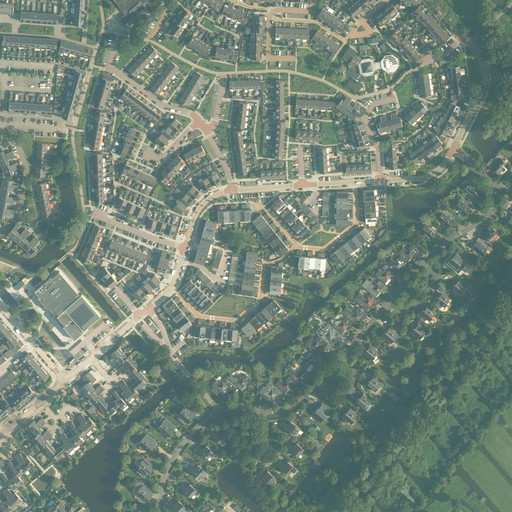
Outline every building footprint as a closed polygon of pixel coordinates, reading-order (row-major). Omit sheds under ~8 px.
[(113,0),(119,7),(123,10),(122,11),(123,11),(124,10),(126,13),(116,22),(121,28),(133,17),(144,7),(145,7),(142,3),(146,0),(113,0)] [(211,0),(208,5),(213,8),(218,0),(211,0)] [(218,11),(224,2),(220,0),(218,0),(213,8),(218,11)] [(363,10),(367,6),(361,0),(357,0),(356,1),(363,10)] [(359,13),(363,10),(356,1),(351,5),(359,13)] [(395,8),(398,6),(394,1),(391,3),(391,4),(387,7),(394,16),(399,12),(395,8)] [(0,3),(0,11),(13,12),(13,4),(2,3),(0,3)] [(226,16),(231,4),(229,3),(228,5),(225,4),(221,14),(226,16)] [(420,4),(419,5),(417,3),(412,7),(414,9),(410,13),(414,17),(422,10),(420,7),(422,6),(420,4)] [(232,7),(233,4),(231,4),(226,16),(231,18),(235,8),(232,7)] [(354,17),(359,13),(351,5),(347,9),(354,17)] [(188,18),(192,14),(183,7),(180,12),(188,18)] [(236,20),(241,7),(239,7),(238,9),(235,8),(231,18),(236,20)] [(242,11),(243,8),(241,7),(236,20),(241,22),(245,12),(242,11)] [(321,19),(327,10),(323,7),(317,16),(321,19)] [(390,19),(394,16),(387,7),(383,11),(390,19)] [(188,18),(180,12),(178,10),(174,15),(185,23),(188,18)] [(332,13),(327,10),(321,19),(326,22),(332,13)] [(425,14),(422,10),(414,17),(418,21),(419,20),(419,19),(425,14)] [(386,23),(390,19),(383,11),(379,14),(386,23)] [(423,23),(431,16),(427,12),(425,14),(419,19),(419,20),(423,23)] [(336,16),(332,13),(326,22),(330,25),(336,16)] [(382,26),(386,23),(379,14),(375,18),(382,26)] [(182,27),(185,23),(174,15),(173,17),(175,18),(173,21),(175,22),(182,27)] [(341,19),(336,16),(330,25),(335,28),(341,19)] [(434,20),(431,16),(423,23),(426,27),(434,20)] [(339,31),(345,22),(341,19),(335,28),(339,31)] [(438,24),(434,20),(426,27),(430,32),(438,24)] [(182,27),(175,22),(173,24),(171,23),(170,25),(180,33),(184,28),(182,27)] [(442,29),(438,24),(430,32),(433,36),(442,29)] [(177,37),(180,33),(170,25),(168,27),(170,28),(168,31),(177,37)] [(445,33),(442,29),(433,36),(437,40),(445,33)] [(318,42),(324,34),(318,30),(312,38),(316,41),(314,44),(316,45),(318,42)] [(391,41),(399,34),(396,30),(388,37),(391,41)] [(441,44),(449,37),(445,33),(437,40),(441,44)] [(323,46),(329,38),(324,34),(318,42),(321,45),(320,47),(322,49),(323,46)] [(403,38),(400,34),(399,34),(391,41),(395,45),(403,38)] [(192,47),(197,38),(193,35),(187,44),(192,47)] [(400,48),(409,41),(405,37),(403,38),(395,45),(395,46),(397,44),(400,48)] [(202,41),(198,38),(197,38),(192,47),(196,50),(202,41)] [(329,50),(335,42),(329,38),(323,46),(327,49),(325,51),(327,52),(329,50)] [(207,44),(202,41),(196,50),(199,52),(198,54),(200,55),(207,44)] [(412,45),(409,41),(400,48),(404,52),(412,45)] [(334,53),(340,45),(335,42),(329,50),(332,52),(331,55),(333,56),(335,53),(334,53)] [(206,56),(212,46),(207,44),(200,55),(202,56),(203,54),(206,56)] [(416,49),(412,45),(404,52),(408,56),(416,49)] [(158,52),(151,46),(147,50),(154,57),(157,54),(159,56),(161,54),(158,52)] [(349,70),(359,68),(358,65),(362,59),(355,55),(357,52),(350,46),(342,57),(349,63),(348,64),(349,70)] [(419,53),(416,49),(408,56),(411,60),(419,53)] [(156,59),(154,57),(147,50),(142,55),(149,62),(152,59),(155,61),(156,59)] [(398,65),(397,58),(391,54),(384,55),(380,61),(379,61),(379,65),(380,64),(381,65),(382,68),(387,72),(394,71),(398,65)] [(152,64),(149,62),(142,55),(138,60),(145,67),(148,63),(150,66),(152,64)] [(375,62),(369,58),(362,59),(358,65),(359,68),(359,72),(365,76),(372,75),(376,69),(381,68),(382,68),(381,65),(380,64),(379,65),(379,61),(375,62)] [(147,69),(145,67),(138,60),(133,65),(140,71),(143,68),(146,71),(147,69)] [(179,67),(171,62),(167,67),(175,72),(178,69),(181,71),(182,70),(182,69),(179,67)] [(143,74),(140,71),(133,65),(128,70),(135,77),(139,73),(141,76),(143,74)] [(178,75),(175,72),(167,67),(163,72),(171,78),(174,74),(176,76),(178,75)] [(359,68),(349,70),(350,76),(351,77),(346,84),(357,92),(363,85),(360,82),(365,76),(359,72),(359,68)] [(174,80),(171,78),(163,72),(159,77),(167,83),(170,80),(172,82),(174,80)] [(204,76),(196,72),(193,77),(202,82),(204,78),(207,80),(208,78),(204,76)] [(112,82),(113,78),(103,75),(102,78),(100,83),(110,86),(111,81),(112,82)] [(170,85),(167,83),(159,77),(155,83),(163,89),(166,85),(168,87),(170,85)] [(204,84),(202,82),(193,77),(190,83),(198,88),(200,84),(203,86),(204,84)] [(166,91),(163,89),(155,83),(151,89),(159,95),(162,91),(164,93),(166,91)] [(201,89),(198,88),(190,83),(186,88),(195,93),(197,90),(200,91),(201,89)] [(198,95),(195,93),(186,88),(183,94),(191,99),(194,96),(196,97),(198,95)] [(124,100),(130,93),(126,90),(120,98),(124,100)] [(463,96),(467,95),(467,92),(453,94),(453,100),(457,99),(457,101),(457,102),(462,104),(464,102),(462,101),(462,99),(463,98),(463,96)] [(128,103),(134,96),(130,93),(124,100),(128,103)] [(194,101),(191,99),(183,94),(179,101),(188,106),(190,101),(193,103),(194,101)] [(132,106),(138,99),(134,96),(128,103),(132,106)] [(341,110),(349,99),(346,97),(344,101),(342,99),(338,105),(336,107),(341,110)] [(136,109),(141,102),(138,99),(132,106),(136,109)] [(349,104),(351,100),(349,99),(341,110),(345,113),(351,105),(349,104)] [(421,101),(419,103),(415,100),(413,102),(423,113),(427,109),(426,108),(425,106),(421,101)] [(140,112),(145,105),(141,102),(136,109),(140,112)] [(419,116),(423,113),(413,102),(411,104),(414,107),(413,109),(419,116)] [(461,107),(462,104),(457,102),(455,104),(451,102),(448,107),(461,113),(462,111),(458,109),(459,106),(461,107)] [(349,117),(357,105),(355,103),(353,107),(351,105),(345,113),(349,117)] [(144,115),(149,108),(145,105),(140,112),(144,115)] [(357,110),(360,107),(357,105),(349,117),(354,120),(360,112),(357,110)] [(460,116),(461,113),(448,107),(446,112),(454,116),(456,114),(460,116)] [(147,118),(153,110),(149,108),(144,115),(147,118)] [(413,109),(410,111),(407,108),(405,110),(415,120),(419,116),(413,109)] [(151,121),(157,113),(153,110),(147,118),(151,121)] [(411,124),(415,120),(405,110),(403,112),(406,115),(404,117),(411,124)] [(453,118),(454,116),(446,112),(443,117),(456,123),(457,120),(453,118)] [(155,124),(161,116),(157,113),(151,121),(155,124)] [(399,116),(397,117),(396,113),(393,114),(397,127),(402,126),(399,116)] [(389,119),(386,120),(385,116),(382,117),(386,130),(392,129),(389,119)] [(378,133),(379,133),(381,132),(386,130),(382,117),(380,117),(381,122),(378,123),(379,123),(376,124),(378,133)] [(455,126),(456,123),(443,117),(441,121),(450,126),(451,124),(455,126)] [(180,127),(182,125),(175,119),(172,123),(180,130),(181,129),(180,127)] [(448,128),(450,126),(441,121),(438,126),(451,133),(452,130),(448,128)] [(179,132),(180,130),(172,123),(168,126),(175,132),(177,130),(179,132)] [(362,124),(358,125),(357,123),(348,126),(349,131),(363,127),(362,124)] [(173,134),(175,132),(168,126),(165,129),(174,137),(175,136),(173,134)] [(450,135),(451,133),(438,126),(436,131),(441,134),(439,136),(445,139),(446,136),(445,136),(446,133),(450,135)] [(360,131),(364,130),(363,127),(349,131),(351,136),(360,133),(360,131)] [(139,134),(140,132),(132,128),(130,133),(141,137),(141,135),(139,134)] [(172,139),(174,137),(165,129),(162,133),(168,139),(170,137),(172,139)] [(167,141),(168,139),(162,133),(159,136),(167,144),(168,143),(167,141)] [(366,135),(361,136),(360,133),(351,136),(353,142),(366,137),(366,135)] [(439,136),(438,138),(436,135),(431,138),(440,150),(442,148),(440,144),(442,143),(441,142),(442,141),(443,142),(445,139),(439,136)] [(166,146),(167,144),(159,136),(155,140),(162,146),(164,144),(166,146)] [(135,143),(136,141),(128,137),(126,141),(137,146),(138,144),(135,143)] [(363,141),(367,140),(366,137),(353,142),(354,147),(364,144),(363,141)] [(438,151),(440,150),(431,138),(427,141),(433,149),(435,148),(438,151)] [(431,151),(433,149),(427,141),(423,145),(431,156),(433,155),(431,151)] [(201,156),(205,153),(201,145),(196,148),(201,156)] [(429,158),(431,156),(423,145),(418,148),(424,156),(426,154),(429,158)] [(131,152),(132,149),(124,146),(122,150),(133,155),(134,153),(131,152)] [(196,158),(201,156),(196,148),(192,150),(196,158)] [(422,157),(424,156),(418,148),(414,151),(422,163),(425,161),(422,157)] [(132,157),(133,155),(122,150),(120,155),(128,158),(130,155),(132,157)] [(192,160),(196,158),(192,150),(188,152),(192,160)] [(0,159),(13,154),(12,151),(4,154),(3,151),(0,152),(0,159)] [(420,164),(422,163),(414,151),(409,154),(415,162),(417,161),(420,164)] [(188,163),(192,160),(188,152),(183,154),(188,163)] [(7,159),(14,156),(13,154),(0,159),(0,163),(1,165),(8,162),(7,159)] [(181,165),(185,162),(178,155),(174,159),(181,165)] [(506,163),(500,157),(496,155),(493,159),(491,158),(488,160),(486,164),(491,168),(492,168),(498,173),(500,170),(502,172),(502,171),(504,171),(505,170),(505,168),(503,166),(506,163)] [(178,169),(181,165),(174,159),(171,162),(178,169)] [(18,165),(18,164),(17,162),(10,165),(8,162),(1,165),(4,171),(18,165)] [(175,172),(178,169),(171,162),(168,166),(175,172)] [(126,175),(130,166),(126,164),(122,173),(126,175)] [(12,171),(19,168),(18,165),(4,171),(6,177),(11,175),(13,174),(12,171)] [(131,177),(135,168),(130,166),(126,175),(131,177)] [(172,176),(175,172),(168,166),(165,170),(172,176)] [(238,168),(239,172),(239,174),(247,173),(247,177),(249,177),(249,171),(247,171),(246,167),(238,168)] [(135,179),(139,170),(135,168),(131,177),(135,179)] [(48,170),(45,170),(35,169),(35,176),(44,177),(45,172),(48,172),(48,170)] [(140,181),(143,172),(139,170),(135,179),(140,181)] [(168,179),(172,176),(165,170),(161,173),(168,179)] [(144,183),(148,174),(143,172),(140,181),(144,183)] [(165,183),(168,179),(161,173),(158,177),(165,183)] [(217,182),(220,181),(216,173),(211,175),(217,185),(219,184),(217,182)] [(149,185),(152,176),(148,174),(144,183),(149,185)] [(215,186),(217,185),(211,175),(207,177),(211,185),(214,184),(215,186)] [(153,187),(157,178),(152,176),(149,185),(153,187)] [(209,187),(211,185),(207,177),(203,180),(209,190),(210,189),(209,187)] [(13,181),(10,181),(11,178),(6,178),(6,180),(3,179),(1,186),(17,189),(18,185),(13,184),(13,181)] [(475,187),(477,184),(472,179),(469,182),(470,183),(465,189),(475,198),(480,191),(475,187)] [(207,191),(209,190),(203,180),(199,182),(203,190),(206,188),(207,191)] [(45,184),(49,183),(48,181),(45,182),(36,184),(37,190),(46,188),(45,184)] [(198,190),(199,189),(195,183),(190,189),(198,197),(199,196),(197,194),(199,192),(198,190)] [(47,190),(50,190),(50,187),(46,188),(37,190),(38,197),(48,195),(47,190)] [(197,198),(198,197),(190,189),(186,193),(193,199),(195,197),(197,198)] [(8,196),(8,193),(0,192),(0,193),(0,198),(15,201),(15,198),(8,196)] [(191,201),(193,199),(186,193),(183,197),(192,204),(193,203),(191,201)] [(48,197),(51,196),(51,194),(48,195),(38,197),(39,203),(49,201),(48,197)] [(464,204),(467,201),(461,196),(458,200),(459,201),(454,207),(464,215),(470,209),(464,204)] [(119,209),(124,199),(119,197),(115,205),(118,206),(117,209),(119,209)] [(191,206),(192,204),(183,197),(180,200),(187,206),(189,204),(191,206)] [(275,209),(283,202),(279,198),(271,205),(268,209),(269,211),(273,207),(275,209)] [(125,209),(128,201),(124,199),(119,209),(121,210),(122,208),(125,209)] [(185,208),(187,206),(180,200),(177,204),(185,212),(187,210),(185,208)] [(49,203),(53,203),(52,201),(49,201),(39,203),(41,210),(50,208),(49,203)] [(279,213),(287,206),(283,202),(275,209),(271,213),(273,215),(277,211),(279,213)] [(133,213),(137,205),(132,203),(128,213),(129,214),(131,212),(133,213)] [(5,208),(6,206),(0,204),(0,210),(13,213),(13,210),(5,208)] [(184,213),(185,212),(177,204),(173,208),(180,214),(182,211),(184,213)] [(137,217),(141,207),(137,205),(133,213),(136,214),(135,217),(137,217)] [(283,217),(291,209),(287,206),(279,213),(275,217),(277,219),(281,215),(282,217),(283,217)] [(437,218),(435,220),(439,223),(441,221),(444,224),(441,226),(444,228),(446,226),(447,227),(452,220),(449,217),(452,214),(450,213),(441,206),(438,210),(437,211),(440,214),(437,218)] [(51,210),(54,209),(53,207),(50,208),(41,210),(42,216),(51,214),(51,210)] [(142,217),(146,209),(141,207),(137,217),(138,218),(139,216),(142,217)] [(286,221),(294,213),(291,209),(283,217),(282,217),(279,220),(281,222),(284,219),(286,221)] [(255,225),(268,215),(266,213),(262,216),(261,214),(252,221),(255,225)] [(290,225),(298,217),(294,213),(286,221),(283,224),(284,226),(288,223),(290,225)] [(52,217),(55,216),(55,214),(51,214),(42,216),(43,223),(53,222),(52,217)] [(266,220),(270,217),(268,215),(255,225),(259,229),(267,223),(266,220)] [(294,229),(302,221),(298,217),(290,225),(286,228),(288,230),(292,227),(294,229)] [(432,224),(427,220),(424,218),(421,221),(425,224),(420,230),(430,238),(435,232),(430,228),(432,224)] [(215,228),(217,223),(206,220),(205,222),(200,221),(200,223),(215,228)] [(262,234),(275,224),(273,221),(269,225),(267,223),(259,229),(262,234)] [(297,233),(305,225),(302,221),(294,229),(290,232),(292,234),(296,231),(297,232),(297,233)] [(15,230),(21,224),(18,222),(8,233),(7,233),(5,235),(2,234),(1,238),(7,239),(10,236),(13,238),(18,232),(15,230)] [(214,233),(215,228),(200,223),(199,226),(204,227),(203,230),(214,233)] [(272,229),(276,226),(275,224),(262,234),(266,238),(274,231),(272,229)] [(301,237),(309,229),(305,225),(297,233),(297,232),(294,236),(296,238),(299,234),(301,237)] [(364,227),(362,229),(358,225),(356,227),(366,240),(371,236),(364,227)] [(489,240),(497,231),(491,226),(482,236),(483,237),(481,239),(481,240),(484,242),(484,243),(487,245),(487,244),(490,241),(489,240)] [(362,243),(366,240),(356,227),(354,229),(357,233),(355,234),(362,243)] [(17,242),(27,230),(25,228),(20,234),(18,232),(13,238),(17,242)] [(25,238),(30,232),(27,230),(17,242),(22,246),(27,240),(25,238)] [(212,238),(214,233),(203,230),(202,233),(197,231),(197,234),(212,238)] [(269,242),(282,232),(280,230),(276,233),(274,231),(266,238),(269,242)] [(279,237),(283,234),(282,232),(269,242),(272,246),(281,239),(279,237)] [(355,234),(353,236),(350,232),(348,234),(358,246),(362,243),(355,234)] [(211,244),(212,238),(197,234),(196,236),(201,238),(200,240),(211,244)] [(354,250),(358,246),(348,234),(346,235),(349,239),(347,241),(354,250)] [(27,250),(37,238),(35,236),(30,242),(27,240),(22,246),(27,250)] [(481,240),(481,239),(478,237),(476,240),(477,241),(472,247),(482,255),(487,249),(490,252),(493,249),(487,244),(487,245),(484,243),(484,242),(481,240)] [(34,246),(40,240),(37,238),(27,250),(32,254),(37,248),(34,246)] [(276,251),(288,240),(287,238),(283,241),(281,239),(272,246),(276,251)] [(347,241),(345,243),(342,239),(339,241),(349,253),(354,250),(347,241)] [(113,250),(116,242),(112,240),(108,249),(113,250)] [(209,249),(211,244),(200,240),(199,243),(194,242),(194,244),(209,249)] [(286,246),(290,243),(288,240),(276,251),(279,255),(288,248),(286,246)] [(345,256),(349,253),(339,241),(337,242),(341,246),(338,248),(345,256)] [(208,254),(209,249),(194,244),(193,247),(198,248),(197,251),(208,254)] [(415,258),(420,252),(411,245),(407,250),(402,247),(397,252),(407,261),(412,255),(415,258)] [(338,248),(336,250),(333,246),(331,247),(341,260),(345,256),(338,248)] [(337,263),(341,260),(331,247),(329,249),(332,253),(330,255),(331,256),(333,258),(337,263)] [(257,255),(258,252),(247,250),(246,256),(257,257),(257,258),(262,258),(262,256),(257,255)] [(170,256),(171,253),(162,251),(161,255),(172,259),(172,257),(170,256)] [(206,259),(208,254),(197,251),(196,253),(191,252),(191,255),(206,259)] [(474,267),(463,259),(455,252),(446,263),(458,273),(463,267),(469,273),(474,267)] [(204,264),(206,259),(191,255),(190,257),(195,259),(194,261),(204,264)] [(403,269),(408,263),(400,256),(395,261),(391,258),(386,263),(396,272),(400,266),(403,269)] [(167,265),(168,263),(159,260),(158,265),(169,268),(170,266),(167,265)] [(283,263),(280,262),(279,262),(278,266),(271,266),(266,265),(266,268),(271,269),(271,271),(282,272),(282,266),(283,266),(283,263)] [(392,280),(397,274),(388,267),(385,264),(382,267),(385,270),(383,272),(379,269),(374,275),(384,283),(389,277),(392,280)] [(40,288),(33,294),(51,314),(73,340),(102,315),(80,291),(77,288),(80,285),(81,285),(71,274),(70,274),(69,275),(68,276),(60,267),(38,286),(39,287),(40,288)] [(99,279),(108,271),(105,267),(98,273),(100,276),(98,277),(99,279)] [(201,272),(199,269),(195,273),(197,276),(200,278),(204,274),(201,272)] [(104,281),(111,275),(108,271),(99,279),(100,280),(102,278),(104,281)] [(158,283),(161,281),(155,274),(151,278),(159,287),(160,285),(158,283)] [(105,286),(114,278),(111,275),(104,281),(106,283),(104,284),(105,286)] [(111,288),(118,282),(114,278),(105,286),(107,287),(109,286),(111,288)] [(157,288),(159,287),(151,278),(147,281),(153,288),(155,286),(157,288)] [(464,288),(466,285),(458,278),(451,286),(460,294),(465,288),(464,288)] [(186,291),(194,283),(190,279),(182,287),(178,291),(180,293),(184,289),(186,291)] [(374,286),(370,282),(366,279),(361,285),(375,296),(380,291),(383,293),(388,287),(379,280),(374,286)] [(151,290),(153,288),(147,281),(144,284),(151,293),(153,292),(151,290)] [(190,295),(198,287),(194,283),(186,291),(182,295),(184,297),(188,293),(190,295)] [(150,294),(151,293),(144,284),(140,287),(146,294),(148,292),(150,294)] [(144,296),(146,294),(140,287),(136,290),(144,299),(146,298),(144,296)] [(194,299),(201,291),(198,287),(190,295),(186,298),(188,300),(192,297),(193,299),(194,299)] [(143,301),(144,299),(136,290),(133,293),(139,300),(141,298),(143,301)] [(197,302),(205,295),(201,291),(194,299),(193,299),(190,302),(192,304),(195,300),(197,302)] [(448,300),(450,298),(442,291),(435,299),(436,300),(435,302),(435,304),(440,308),(442,305),(444,307),(449,301),(448,300)] [(370,294),(366,299),(358,293),(353,299),(366,310),(371,304),(374,307),(379,301),(370,294)] [(201,306),(209,298),(205,295),(197,302),(194,306),(196,308),(199,304),(201,306)] [(166,309),(179,299),(177,297),(173,300),(171,298),(162,305),(166,309)] [(274,299),(271,301),(268,297),(266,299),(277,311),(281,308),(274,299)] [(205,310),(213,302),(209,298),(201,306),(198,310),(200,312),(203,308),(205,310)] [(176,304),(180,301),(179,299),(166,309),(169,313),(178,306),(176,304)] [(273,315),(277,311),(266,299),(264,301),(267,305),(265,306),(273,315)] [(265,306),(263,308),(260,304),(258,306),(269,318),(273,315),(265,306)] [(422,315),(419,318),(424,322),(427,319),(429,321),(434,315),(433,314),(435,311),(427,304),(420,313),(422,315)] [(173,317),(185,307),(184,305),(180,308),(178,306),(169,313),(173,317)] [(264,322),(269,318),(258,306),(256,308),(259,312),(257,313),(264,322)] [(359,307),(354,313),(346,306),(341,312),(355,324),(360,318),(362,321),(367,315),(359,307)] [(183,313),(187,309),(185,307),(173,317),(176,322),(185,315),(183,313)] [(257,313),(255,315),(252,311),(250,313),(260,325),(264,322),(257,313)] [(256,329),(260,325),(250,313),(248,315),(251,319),(249,321),(256,329)] [(179,326),(192,316),(190,314),(186,317),(185,315),(176,322),(179,326)] [(190,321),(194,318),(192,316),(179,326),(183,330),(192,323),(190,321)] [(349,330),(354,324),(345,317),(343,320),(335,321),(335,319),(331,319),(331,318),(330,318),(327,321),(341,333),(346,328),(349,330)] [(249,321),(247,322),(244,318),(242,320),(252,332),(256,329),(249,321)] [(248,336),(252,332),(242,320),(240,322),(243,326),(241,328),(248,336)] [(431,333),(426,329),(417,322),(410,331),(420,339),(424,333),(426,335),(431,333)] [(320,326),(316,331),(318,333),(318,334),(328,343),(331,345),(335,340),(340,334),(332,326),(327,323),(323,328),(320,326)] [(402,337),(397,333),(388,326),(381,335),(391,343),(395,338),(399,341),(402,337)] [(9,332),(10,331),(6,327),(0,332),(0,336),(1,336),(3,338),(10,332),(9,332)] [(11,332),(10,333),(10,332),(3,338),(5,340),(0,345),(2,347),(14,336),(11,332)] [(17,341),(18,340),(14,336),(2,347),(4,349),(9,345),(11,347),(12,346),(14,344),(17,342),(18,342),(17,341)] [(322,349),(327,343),(318,336),(313,342),(309,338),(304,344),(314,352),(319,347),(322,349)] [(376,353),(378,351),(376,349),(371,345),(369,344),(362,352),(372,360),(377,354),(376,353)] [(109,364),(123,352),(118,347),(110,354),(112,356),(107,361),(109,364)] [(127,357),(123,352),(109,364),(111,366),(117,361),(119,364),(121,362),(127,357)] [(32,357),(28,353),(16,363),(14,365),(12,367),(16,372),(18,370),(16,367),(18,366),(23,361),(25,364),(32,358),(32,357)] [(309,372),(319,360),(310,353),(305,358),(301,355),(296,361),(309,372)] [(120,372),(134,360),(129,354),(127,357),(121,362),(123,364),(118,369),(120,372)] [(33,358),(32,359),(32,358),(25,364),(27,366),(22,370),(24,373),(37,362),(33,358)] [(135,367),(138,364),(134,360),(120,372),(122,374),(128,369),(130,372),(135,367)] [(39,366),(40,366),(37,362),(24,373),(26,374),(26,375),(31,370),(33,373),(40,367),(39,366)] [(32,382),(44,371),(41,367),(40,367),(33,373),(35,375),(30,380),(32,382)] [(138,371),(135,367),(130,372),(137,380),(139,378),(142,380),(145,377),(139,370),(138,371)] [(303,368),(298,373),(291,367),(286,373),(299,384),(304,378),(307,381),(312,375),(303,368)] [(47,375),(48,375),(44,371),(32,382),(34,384),(39,379),(41,382),(48,376),(47,375)] [(236,376),(235,377),(234,377),(230,374),(227,378),(241,390),(245,384),(248,387),(251,384),(253,386),(256,386),(256,381),(253,381),(245,374),(242,376),(240,374),(237,377),(236,376)] [(372,375),(365,383),(368,386),(367,387),(367,388),(367,389),(368,390),(369,390),(371,388),(375,391),(379,385),(381,387),(384,384),(381,382),(372,375)] [(292,390),(297,384),(289,376),(284,382),(280,378),(275,384),(285,393),(289,387),(292,390)] [(90,384),(96,379),(94,377),(80,389),(84,394),(93,387),(90,384)] [(140,388),(148,381),(145,377),(142,380),(139,378),(137,380),(131,385),(135,390),(139,386),(140,388)] [(237,388),(233,385),(224,378),(220,383),(215,380),(211,385),(210,385),(213,387),(211,390),(209,388),(209,389),(217,395),(216,394),(218,392),(221,394),(225,388),(228,391),(230,388),(234,391),(237,388)] [(131,385),(128,387),(124,381),(121,384),(133,397),(138,393),(135,390),(131,385)] [(260,393),(262,395),(270,402),(275,396),(278,398),(283,393),(274,385),(269,381),(264,387),(263,386),(258,391),(260,393)] [(28,386),(26,388),(21,383),(20,385),(30,397),(34,394),(33,393),(34,392),(28,386)] [(88,399),(102,387),(100,384),(94,389),(93,387),(84,394),(88,399)] [(128,402),(133,397),(121,384),(119,386),(123,391),(121,393),(128,402)] [(26,401),(30,397),(20,385),(17,387),(22,392),(19,394),(25,400),(26,400),(26,401)] [(99,394),(104,389),(102,387),(88,399),(93,404),(96,401),(101,396),(99,394)] [(121,408),(126,404),(114,390),(111,392),(116,398),(114,400),(118,405),(121,408)] [(19,394),(17,396),(12,391),(11,393),(21,405),(25,402),(24,401),(25,400),(19,394)] [(70,395),(75,401),(78,398),(74,392),(70,395)] [(363,392),(355,401),(365,409),(367,411),(372,405),(370,403),(369,402),(371,400),(363,393),(363,392)] [(17,409),(21,405),(11,393),(8,395),(13,399),(10,402),(16,408),(17,409)] [(8,412),(13,408),(2,396),(0,397),(4,403),(2,405),(7,411),(8,411),(8,412)] [(108,405),(101,396),(96,401),(99,405),(98,406),(100,407),(98,409),(102,414),(104,413),(108,410),(106,407),(108,405)] [(114,408),(118,405),(114,400),(108,405),(106,407),(108,410),(104,413),(107,416),(115,409),(114,408)] [(320,422),(328,413),(331,416),(332,414),(327,404),(323,400),(311,414),(320,422)] [(179,415),(177,418),(184,424),(187,421),(188,422),(196,413),(194,412),(197,410),(189,404),(187,406),(185,405),(178,414),(179,415)] [(350,408),(349,408),(348,407),(341,415),(344,417),(343,418),(343,419),(342,419),(342,420),(342,421),(343,421),(343,422),(344,422),(344,423),(345,423),(346,423),(347,422),(348,421),(351,423),(356,417),(355,417),(357,414),(351,409),(350,408)] [(88,417),(86,419),(81,413),(79,415),(91,429),(95,425),(88,417)] [(85,434),(91,429),(79,415),(76,418),(81,423),(78,425),(85,434)] [(30,432),(44,420),(41,417),(36,422),(34,420),(25,427),(30,432)] [(160,419),(155,424),(158,427),(168,436),(176,427),(166,418),(163,422),(160,419)] [(40,427),(46,422),(44,420),(30,432),(34,437),(40,432),(42,430),(40,427)] [(300,428),(293,423),(290,420),(287,424),(283,420),(280,424),(294,436),(300,428)] [(78,425),(76,427),(71,422),(69,424),(71,426),(81,438),(85,434),(78,425)] [(81,438),(71,426),(68,429),(73,434),(71,436),(78,445),(83,440),(81,438)] [(36,444),(50,432),(47,429),(42,434),(40,432),(34,437),(31,439),(36,444)] [(218,430),(216,433),(211,430),(208,433),(219,442),(222,439),(225,442),(228,438),(218,430)] [(46,439),(52,434),(50,432),(36,444),(40,449),(43,446),(48,442),(46,439)] [(71,436),(68,438),(63,433),(61,435),(73,449),(78,445),(71,436)] [(149,451),(157,442),(146,433),(139,442),(140,444),(139,450),(147,450),(147,449),(149,451)] [(68,453),(73,449),(61,435),(59,437),(63,443),(61,445),(65,450),(68,453)] [(55,450),(48,442),(43,446),(47,450),(45,451),(51,457),(55,454),(53,452),(55,450)] [(296,443),(294,446),(289,443),(286,446),(297,455),(300,452),(303,455),(306,451),(296,443)] [(65,450),(61,445),(55,450),(53,452),(55,454),(51,457),(54,461),(62,454),(61,453),(65,450)] [(206,445),(203,448),(199,445),(196,449),(207,458),(209,454),(213,457),(216,453),(206,445)] [(26,456),(24,458),(19,452),(17,454),(29,468),(34,464),(26,456)] [(24,472),(29,468),(17,454),(14,456),(19,462),(17,464),(24,472)] [(154,466),(142,456),(136,456),(135,459),(140,460),(141,461),(137,467),(147,475),(154,466)] [(17,464),(14,466),(9,461),(7,463),(11,468),(19,476),(24,472),(17,464)] [(287,461),(284,464),(280,461),(277,465),(288,474),(291,470),(294,473),(297,469),(287,461)] [(198,464),(195,468),(191,464),(187,468),(198,477),(201,480),(204,476),(207,472),(198,464)] [(19,476),(11,468),(9,470),(14,475),(11,477),(18,486),(23,481),(19,476)] [(267,471),(265,474),(260,470),(257,474),(268,483),(271,480),(274,482),(277,479),(267,471)] [(11,477),(9,479),(4,474),(1,476),(13,490),(18,486),(11,477)] [(141,487),(136,492),(139,494),(137,496),(137,499),(141,502),(144,501),(145,500),(146,501),(154,492),(144,483),(141,487)] [(189,484),(186,487),(182,483),(179,487),(183,490),(190,496),(193,493),(196,496),(199,492),(189,484)] [(15,491),(12,494),(7,488),(5,490),(17,504),(22,500),(15,491)] [(12,508),(17,504),(5,490),(2,492),(7,498),(5,500),(12,508)] [(5,500),(2,502),(0,499),(0,504),(6,511),(7,511),(12,508),(5,500)] [(64,508),(65,507),(58,499),(54,502),(58,505),(55,507),(57,510),(59,511),(66,511),(67,511),(64,508)] [(54,502),(53,500),(52,500),(48,503),(48,505),(49,506),(48,508),(49,509),(44,511),(55,511),(57,510),(55,507),(58,505),(54,502)] [(178,500),(175,503),(171,500),(168,504),(178,511),(184,511),(188,508),(178,500)] [(210,511),(209,511),(213,507),(207,502),(198,511),(210,511)]
